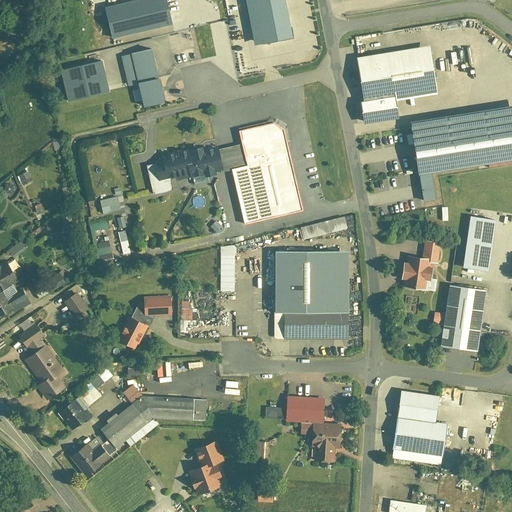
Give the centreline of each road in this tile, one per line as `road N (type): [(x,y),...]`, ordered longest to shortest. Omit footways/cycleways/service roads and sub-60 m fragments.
road 1 (residential): [(370,368),(365,247),(326,29)]
road 2 (residential): [(326,29),(460,7),(481,10),(511,33)]
road 3 (residential): [(370,368),(241,367),(244,426)]
road 4 (residential): [(362,511),(370,368)]
road 5 (residential): [(501,382),(370,368)]
road 6 (tertiary): [(0,407),(80,511)]
